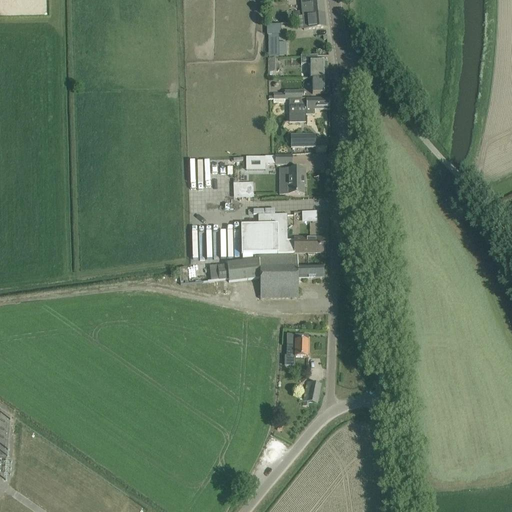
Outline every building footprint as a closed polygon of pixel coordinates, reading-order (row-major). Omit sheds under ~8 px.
[(323,0),(300,0),(301,10),(302,17),(325,15),(323,0)] [(326,29),(325,15),(302,17),(298,18),(300,31),(326,29)] [(268,58),(268,59),(277,59),(278,59),(278,36),(268,36),(268,58)] [(268,63),(267,72),(277,73),(279,73),(280,71),(280,66),(279,64),(277,64),(277,59),(268,59),(268,63)] [(328,62),(317,63),(310,63),(310,79),(313,79),(328,78),(328,62)] [(329,95),(328,78),(313,79),(313,95),(329,95)] [(284,95),(273,95),(273,101),(288,100),(302,100),(302,92),(284,93),(284,95)] [(302,100),(288,100),(289,107),(289,117),(314,116),(314,111),(330,111),(329,100),(319,100),(306,100),(302,100)] [(315,137),(291,137),(291,149),(315,149),(315,137)] [(292,157),(282,157),(276,157),(276,158),(276,166),(292,166),(292,157)] [(266,159),(247,159),(247,172),(266,172),(266,166),(276,166),(276,158),(266,158),(266,159)] [(305,180),(305,171),(289,171),(289,179),(280,179),(280,196),(303,196),(303,180),(305,180)] [(288,254),(288,242),(287,242),(286,217),(260,217),(260,226),(242,226),(241,227),(242,255),(244,255),(288,254)] [(294,242),(288,242),(288,254),(294,254),(308,254),(308,256),(314,256),(314,254),(328,254),(327,239),(294,239),(294,242)] [(297,258),(287,258),(260,258),(261,300),(298,299),(298,281),(323,280),(322,267),(297,268),(297,258)] [(227,265),(217,267),(218,270),(218,275),(219,283),(228,282),(228,284),(258,280),(256,260),(227,264),(227,265)] [(308,342),(308,337),(288,336),(288,358),(308,359),(308,342)] [(321,386),(311,384),(307,383),(303,402),(307,403),(308,403),(317,405),(321,386)]
